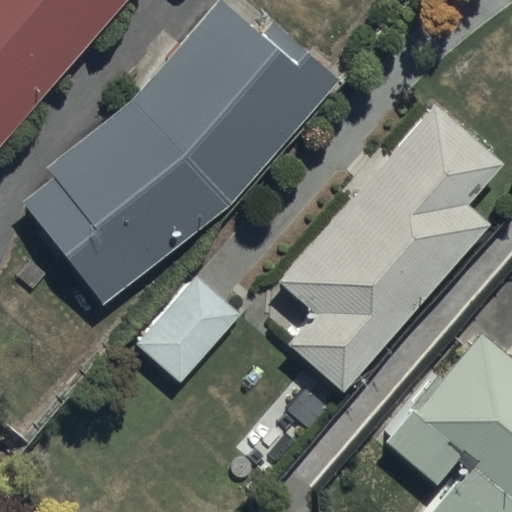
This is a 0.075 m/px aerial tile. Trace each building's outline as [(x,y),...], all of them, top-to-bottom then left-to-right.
[(0,0),(0,135),(120,0),(0,0)] [(59,173),(29,199),(108,304),(236,207),(342,77),(283,17),(275,26),(250,2),(243,9),(231,0),(222,0),(140,96),(54,165),(59,173)] [(431,103),(276,281),(313,314),(286,344),(339,390),(485,223),(464,204),(500,163),(431,103)] [(192,275),(131,344),(177,382),(236,313),(192,275)] [(511,511),(511,353),(482,329),(443,376),(436,370),(383,436),(436,479),(455,455),(465,463),(425,511),(511,511)]
